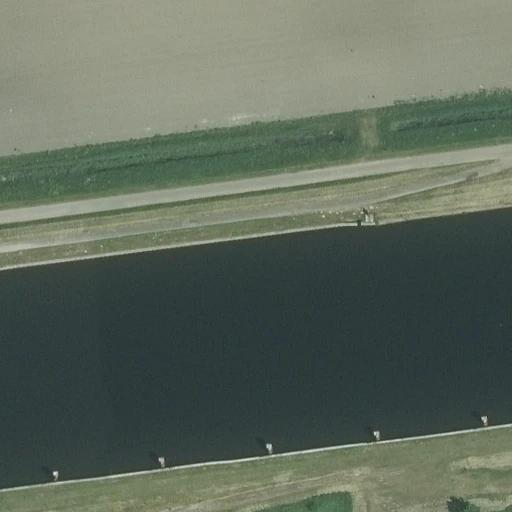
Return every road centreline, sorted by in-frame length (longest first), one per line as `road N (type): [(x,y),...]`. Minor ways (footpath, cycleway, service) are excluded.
road 1 (unclassified): [(0,217),(511,150)]
road 2 (track): [(183,511),(370,470)]
road 3 (track): [(511,480),(413,485),(370,470)]
